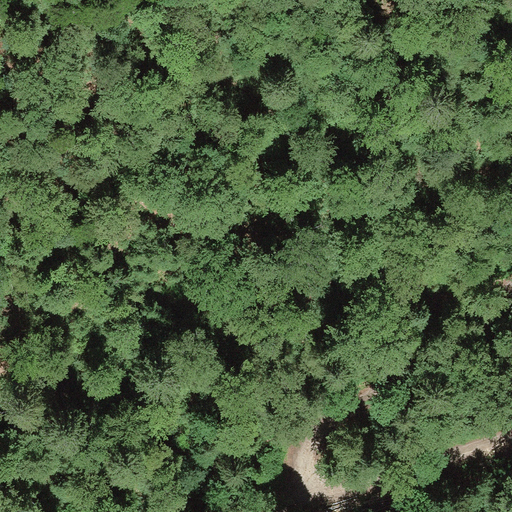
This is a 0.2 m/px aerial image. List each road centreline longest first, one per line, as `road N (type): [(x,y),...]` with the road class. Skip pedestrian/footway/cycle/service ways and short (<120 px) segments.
road 1 (track): [(511,289),(373,396),(322,424),(301,447),(306,492)]
road 2 (track): [(511,435),(337,497),(306,492),(272,511)]
